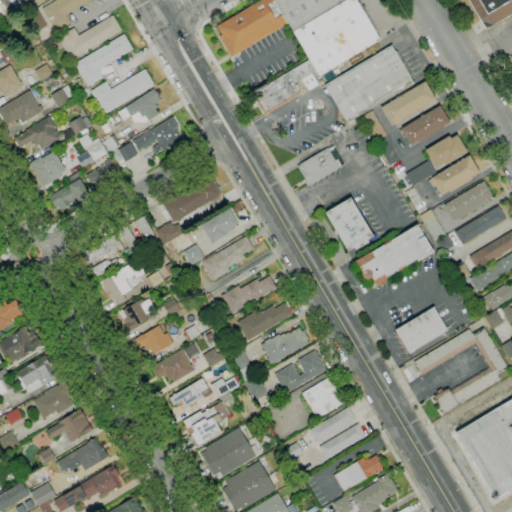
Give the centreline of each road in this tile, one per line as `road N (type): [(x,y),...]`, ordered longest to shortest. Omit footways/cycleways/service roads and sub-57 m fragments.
road 1 (residential): [(188,511),(0,191)]
road 2 (secondary): [(454,511),(281,219)]
road 3 (tertiary): [(0,275),(223,139)]
road 4 (tertiary): [(511,148),(423,0)]
